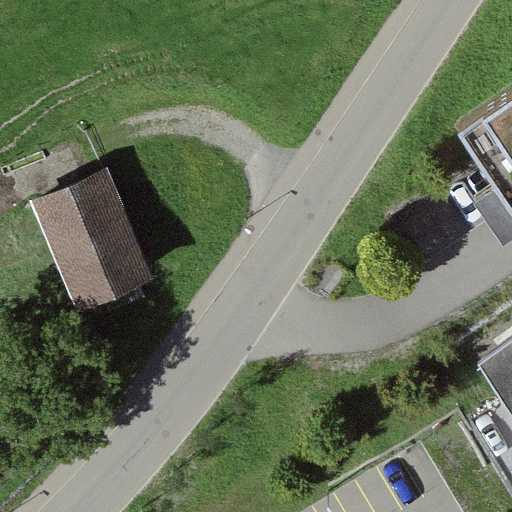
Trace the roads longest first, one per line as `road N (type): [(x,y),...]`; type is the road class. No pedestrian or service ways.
road 1 (residential): [(245,308),(453,0)]
road 2 (residential): [(511,259),(417,314),(353,330),(272,324),(245,308)]
road 3 (residential): [(74,511),(125,465),(245,308)]
